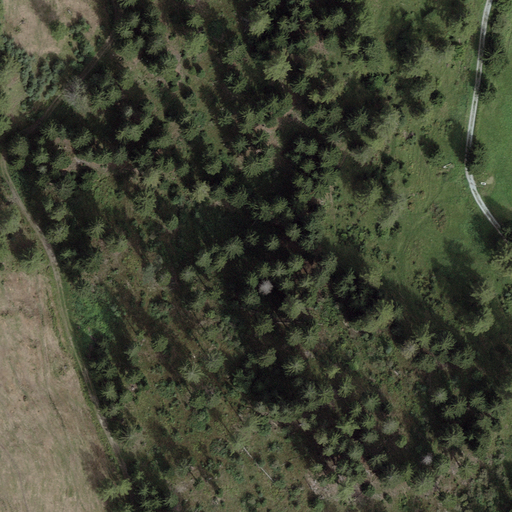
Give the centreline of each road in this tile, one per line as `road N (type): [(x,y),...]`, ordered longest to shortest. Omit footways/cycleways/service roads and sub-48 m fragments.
road 1 (track): [(119,0),(83,63),(22,133),(19,170),(91,390),(136,483),(135,511)]
road 2 (track): [(492,0),(468,181),(511,233)]
